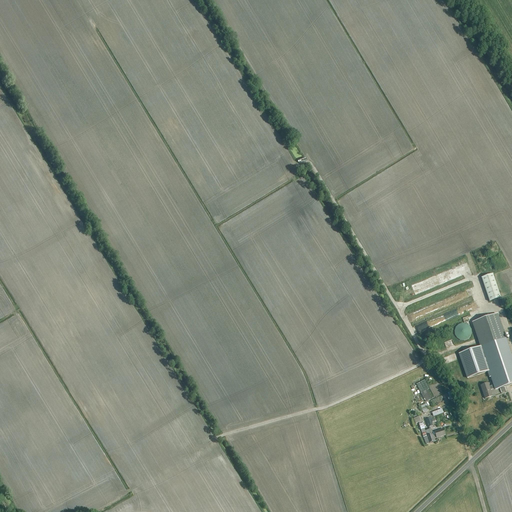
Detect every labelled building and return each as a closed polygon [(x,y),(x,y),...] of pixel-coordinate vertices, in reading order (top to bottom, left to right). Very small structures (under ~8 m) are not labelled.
[(493,274),(482,278),(490,302),(501,298),(493,274)] [(511,356),(498,314),(472,323),(480,347),(459,355),(467,378),(487,372),(489,378),(491,377),(493,386),(489,387),(488,383),(481,386),(485,399),(493,396),(491,390),(494,389),(495,390),(511,383),(511,356)] [(457,338),(460,340),(464,341),(468,340),(470,337),(472,333),(472,329),(469,326),(466,324),(462,323),(459,325),(456,327),(455,331),(455,335),(457,338)] [(453,339),(445,342),(447,347),(455,344),(453,339)] [(431,398),(427,390),(421,393),(425,402),(430,400),(430,399),(431,398)] [(424,412),(429,410),(426,403),(421,405),(424,412)] [(416,423),(423,420),(421,415),(414,418),(416,423)] [(433,432),(432,429),(434,428),(433,425),(430,418),(426,420),(429,429),(422,432),(426,444),(435,441),(434,437),(436,436),(437,438),(445,435),(443,429),(433,432)]
